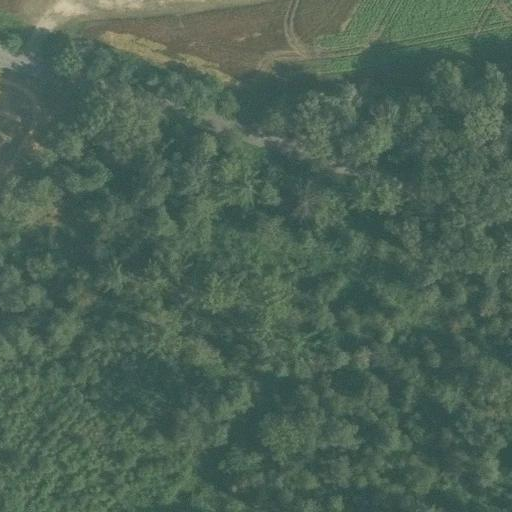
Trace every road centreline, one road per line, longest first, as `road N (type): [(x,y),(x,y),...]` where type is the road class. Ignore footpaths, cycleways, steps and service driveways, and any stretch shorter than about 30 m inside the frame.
road 1 (track): [(511,217),(0,52)]
road 2 (track): [(10,56),(134,0)]
